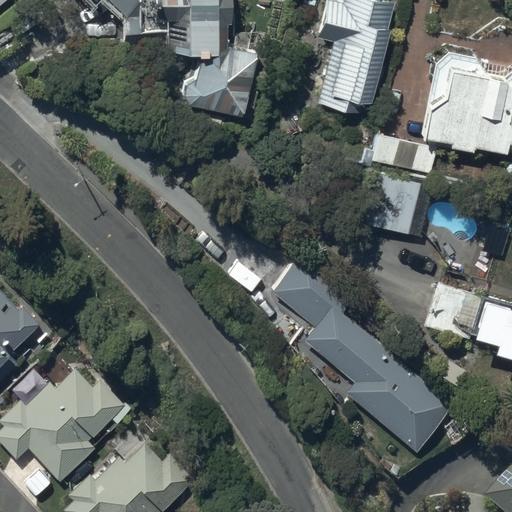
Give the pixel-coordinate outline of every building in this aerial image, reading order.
[(96,0),(107,0),(122,14),(122,51),(203,50),(196,77),(185,82),(182,92),(189,104),(240,117),(257,53),(226,45),(226,22),(230,22),(230,0),(94,0),(95,1),(96,0)] [(344,0),(344,2),(334,0),(327,0),(318,36),(334,40),(319,101),(366,113),(393,3),(383,0),(344,0)] [(429,108),(425,138),(452,142),(451,146),(474,151),(475,147),(506,153),(508,142),(511,142),(511,71),(505,76),(454,67),(447,97),(429,108)] [(373,161),(430,174),(436,148),(379,134),(373,161)] [(369,224),(406,234),(419,184),(381,175),(369,224)] [(345,394),(416,452),(454,406),(342,315),(353,301),(298,257),(271,290),(317,327),(305,341),(355,382),(345,394)] [(0,376),(18,360),(8,349),(39,321),(22,302),(16,307),(0,289),(0,376)] [(511,308),(484,300),(474,336),(498,344),(495,353),(511,357),(511,322),(511,320),(511,308)] [(18,395),(0,411),(0,419),(2,422),(0,423),(0,439),(14,455),(27,443),(58,478),(94,445),(86,437),(110,415),(115,420),(130,406),(124,400),(123,402),(99,376),(90,384),(73,365),(53,384),(48,378),(43,383),(30,369),(10,387),(18,395)] [(88,469),(66,489),(71,495),(61,505),(67,511),(156,511),(194,476),(169,450),(161,458),(144,439),(123,459),(115,450),(102,462),(100,459),(93,466),(95,468),(91,472),(88,469)] [(511,511),(511,486),(494,510),(496,511),(511,511)]
